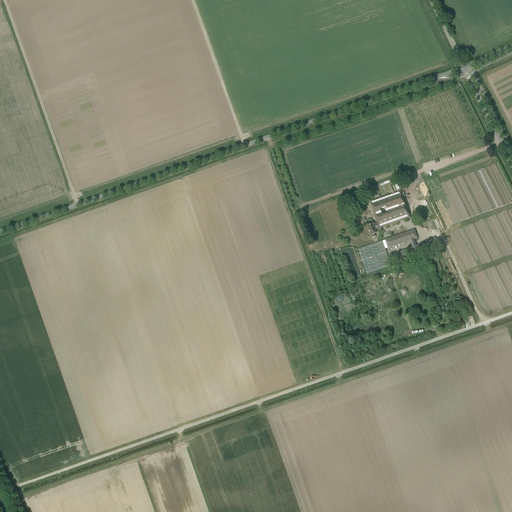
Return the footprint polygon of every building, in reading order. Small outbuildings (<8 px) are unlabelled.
[(370,202),(377,222),(379,228),(409,218),(400,191),(370,202)] [(377,222),(373,223),(367,225),(370,235),(371,235),(372,238),(375,236),(375,234),(377,233),(376,230),(380,228),(379,228),(377,222)] [(388,249),(414,239),(417,238),(414,229),(385,240),(388,249)] [(425,243),(412,247),(389,255),(392,264),(439,247),(437,242),(436,237),(424,241),(425,243)] [(382,240),(360,248),(368,272),(391,265),(382,240)]
